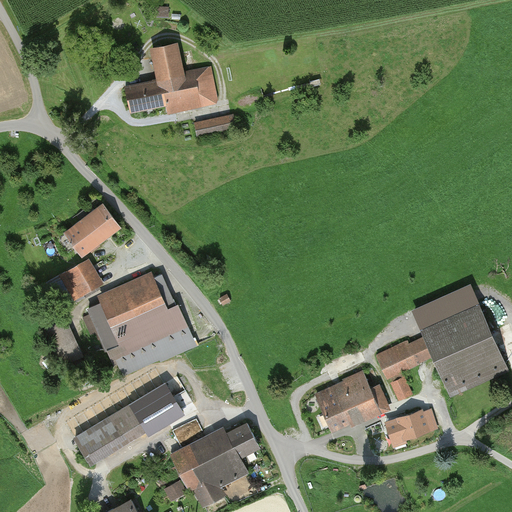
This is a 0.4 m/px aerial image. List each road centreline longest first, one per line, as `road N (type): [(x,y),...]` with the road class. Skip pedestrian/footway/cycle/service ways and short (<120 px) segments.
road 1 (track): [(61,143),(156,38),(193,44),(216,61),(497,0)]
road 2 (unclassified): [(45,128),(203,302),(274,438)]
road 3 (unclassified): [(274,438),(316,455),(378,461),(455,439),(511,403)]
road 4 (track): [(110,97),(131,124),(222,112),(216,61)]
road 5 (unclassified): [(0,8),(29,60),(45,128)]
